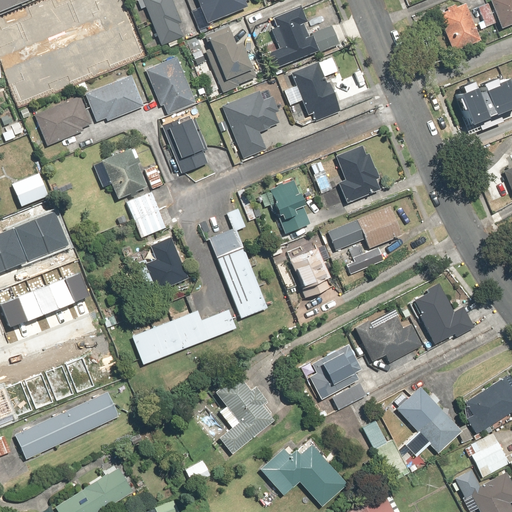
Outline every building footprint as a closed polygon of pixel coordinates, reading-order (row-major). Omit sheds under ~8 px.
[(0,0),(0,9),(26,0),(0,0)] [(182,20),(174,0),(138,0),(143,10),(148,8),(163,44),(184,35),(179,21),(182,20)] [(199,0),(203,7),(191,12),(199,31),(213,25),(211,21),(250,5),(248,1),(250,0),(199,0)] [(511,0),(492,0),(503,27),(511,23),(511,0)] [(81,74),(111,37),(107,32),(111,28),(103,20),(106,17),(99,10),(95,14),(84,3),(46,43),(50,48),(49,58),(66,72),(71,66),(81,74)] [(267,53),(273,68),(340,42),(333,24),(314,31),(304,4),(275,16),(279,26),(272,29),(279,48),(267,53)] [(490,4),(478,9),(485,27),(496,22),(490,4)] [(452,9),(440,14),(455,51),(482,40),(469,6),(453,13),(452,9)] [(23,13),(0,21),(0,43),(30,32),(23,13)] [(231,25),(209,35),(228,79),(256,67),(245,42),(239,44),(231,25)] [(19,38),(1,47),(11,70),(34,60),(28,47),(24,49),(19,38)] [(208,61),(203,48),(193,52),(198,65),(208,61)] [(198,103),(178,56),(147,69),(162,106),(165,104),(170,115),(198,103)] [(299,69),(292,72),(298,85),(285,90),(291,105),(303,100),(310,115),(314,114),(317,121),(344,110),(329,75),(338,71),(332,56),(310,65),(308,61),(298,65),(299,69)] [(51,69),(32,85),(42,97),(61,82),(51,69)] [(456,91),(469,121),(476,118),(480,127),(500,119),(497,111),(511,105),(511,74),(495,81),(494,78),(480,84),(483,90),(476,93),(472,84),(456,91)] [(86,93),(98,121),(108,117),(109,120),(145,106),(132,75),(86,93)] [(222,132),(230,128),(244,158),(267,147),(260,132),(272,127),(272,125),(281,121),(277,112),(283,109),(276,93),(263,99),(258,89),(221,106),(227,118),(218,122),(222,132)] [(48,144),(85,130),(83,127),(92,123),(81,95),(36,112),(48,144)] [(194,112),(163,125),(182,174),(209,164),(204,151),(209,148),(194,112)] [(20,122),(6,128),(8,132),(4,134),(7,142),(26,134),(20,122)] [(362,143),(336,155),(347,178),(339,181),(348,202),(382,187),(378,179),(383,177),(371,150),(366,152),(362,143)] [(121,202),(152,189),(164,184),(157,167),(145,171),(135,147),(94,163),(104,187),(113,183),(121,202)] [(322,161),(310,166),(323,193),(334,188),(322,161)] [(41,172),(14,182),(23,206),(50,196),(41,172)] [(280,215),(286,232),(311,223),(305,205),(309,203),(304,189),(297,191),(293,181),(264,192),(273,217),(280,215)] [(153,192),(128,202),(142,237),(167,227),(153,192)] [(391,205),(331,231),(339,249),(367,237),(371,246),(403,233),(391,205)] [(239,207),(198,224),(206,242),(210,241),(241,318),(269,306),(237,228),(246,224),(239,207)] [(0,234),(0,271),(69,245),(56,212),(0,234)] [(190,278),(172,235),(151,243),(157,258),(138,266),(149,295),(190,278)] [(313,238),(287,249),(307,298),(329,289),(325,279),(331,277),(324,260),(330,258),(325,245),(317,248),(313,238)] [(362,245),(350,250),(355,261),(348,264),(356,284),(369,278),(365,268),(385,260),(380,247),(365,253),(362,245)] [(3,305),(12,327),(89,295),(80,273),(3,305)] [(423,311),(419,313),(434,342),(463,328),(439,281),(428,287),(429,290),(416,297),(423,311)] [(79,305),(74,307),(82,325),(100,317),(95,305),(82,311),(79,305)] [(133,334),(144,363),(237,327),(230,310),(203,320),(199,309),(133,334)] [(403,326),(396,313),(374,324),(371,317),(354,326),(372,360),(384,354),(388,362),(425,343),(413,320),(403,326)] [(25,374),(0,383),(0,416),(8,414),(9,417),(42,402),(90,363),(69,338),(25,374)] [(364,366),(350,341),(313,361),(318,370),(310,374),(322,398),(361,377),(357,370),(364,366)] [(116,361),(97,368),(102,381),(121,374),(116,361)] [(269,398),(257,383),(252,387),(240,371),(216,388),(228,403),(219,410),(231,426),(220,434),(234,454),(277,421),(263,402),(269,398)] [(476,431),(511,409),(511,385),(505,374),(464,400),(473,414),(468,417),(476,431)] [(367,393),(360,381),(333,396),(339,408),(367,393)] [(418,382),(394,405),(437,451),(462,428),(418,382)] [(120,412),(108,389),(16,433),(28,457),(120,412)] [(508,462),(493,432),(465,446),(469,455),(473,454),(483,474),(508,462)] [(0,455),(11,451),(5,434),(0,436),(0,455)] [(349,481),(311,442),(296,456),(285,445),(262,468),(286,493),(300,480),(324,505),(349,481)] [(213,473),(203,458),(185,471),(195,485),(213,473)] [(58,506),(61,511),(95,511),(133,488),(118,465),(89,483),(90,486),(58,506)] [(480,511),(511,511),(511,502),(511,500),(511,499),(511,478),(508,470),(477,486),(469,472),(456,479),(465,496),(471,493),(480,511)] [(345,511),(394,511),(384,492),(345,511)] [(178,497),(155,506),(158,511),(181,511),(183,511),(178,497)]
